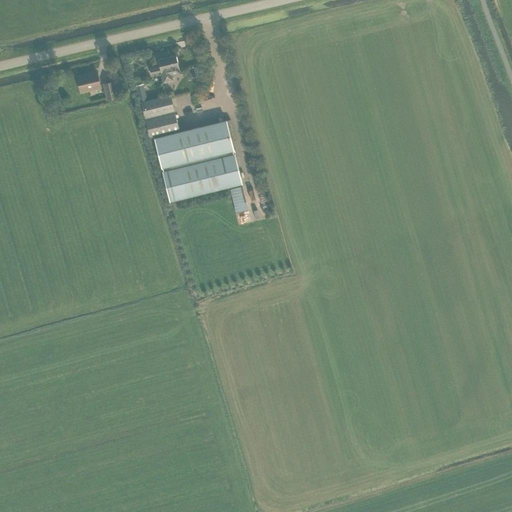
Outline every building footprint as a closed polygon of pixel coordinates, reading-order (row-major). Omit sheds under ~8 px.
[(176,55),(158,59),(159,65),(149,67),(150,74),(161,72),(163,82),(173,80),(172,75),(180,74),(176,55)] [(77,76),(81,92),(100,88),(97,72),(77,76)] [(104,84),(107,99),(117,97),(113,81),(104,84)] [(143,84),(135,86),(139,102),(147,100),(146,96),(143,84)] [(141,102),(150,137),(178,130),(170,95),(141,102)] [(233,150),(234,150),(226,120),(154,138),(162,168),(163,168),(163,171),(170,201),(242,183),(234,154),(233,150)]
